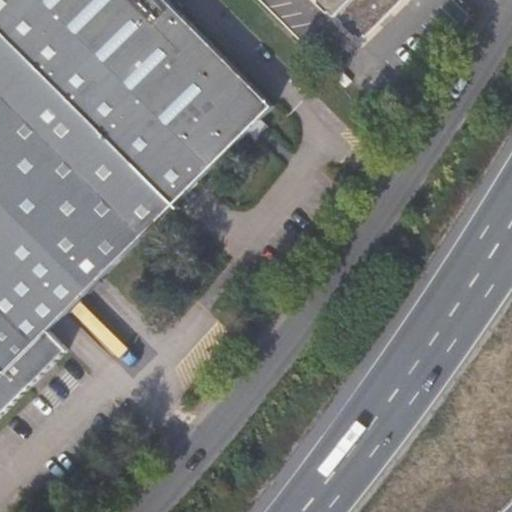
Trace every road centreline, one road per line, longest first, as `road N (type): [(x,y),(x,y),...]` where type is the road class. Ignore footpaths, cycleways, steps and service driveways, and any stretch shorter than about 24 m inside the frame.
road 1 (tertiary): [(510,0),(351,267),(133,511)]
road 2 (motorway): [(511,222),(304,511)]
